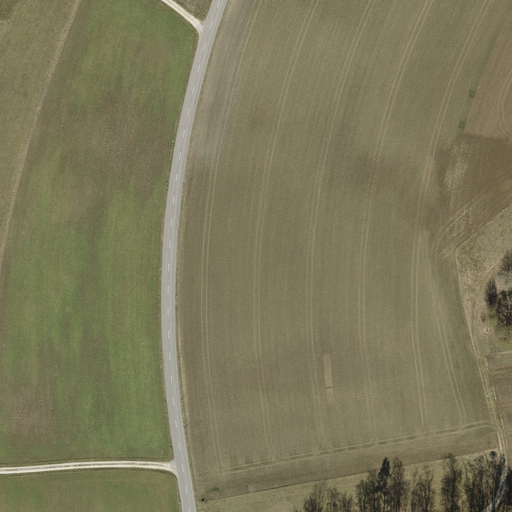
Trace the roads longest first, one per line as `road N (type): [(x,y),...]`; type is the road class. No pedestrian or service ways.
road 1 (tertiary): [(220,0),(186,120),(169,283),(174,399),(191,511)]
road 2 (track): [(184,469),(0,470)]
